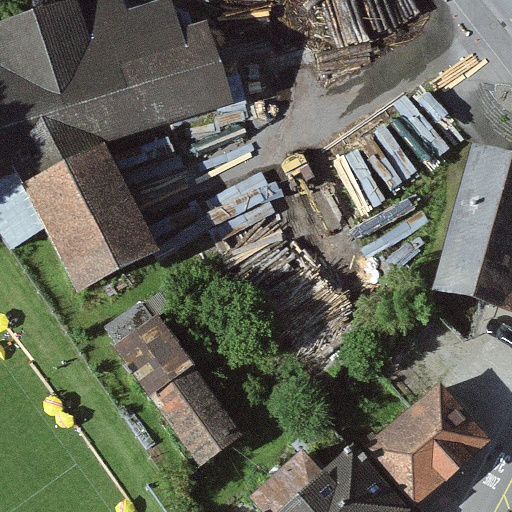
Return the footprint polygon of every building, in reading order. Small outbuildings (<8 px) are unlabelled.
[(111,156),(233,112),(209,30),(183,34),(172,8),(128,20),(122,0),(119,0),(0,36),(0,167),(13,202),(82,307),(170,255),(111,156)] [(511,165),(473,157),(441,304),(511,319),(511,165)] [(238,446),(157,331),(118,358),(199,473),(238,446)] [(446,393),(371,453),(419,511),(494,452),(446,393)] [(254,511),(405,511),(360,456),(324,485),(305,462),(250,507),(254,511)]
